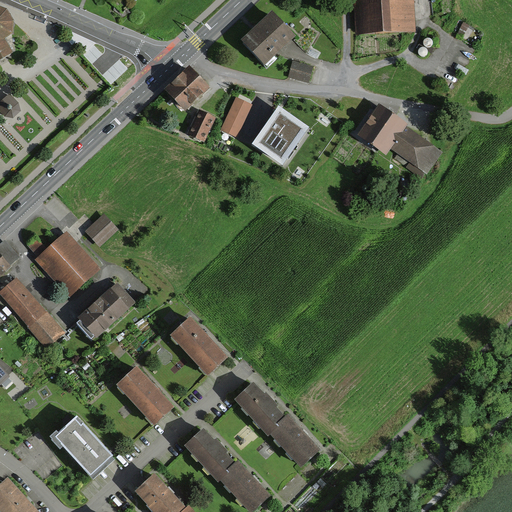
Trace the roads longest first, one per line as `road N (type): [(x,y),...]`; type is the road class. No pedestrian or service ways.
road 1 (residential): [(424,106),(256,80),(210,68),(188,50)]
road 2 (primary): [(0,226),(165,71)]
road 3 (residential): [(243,368),(87,511)]
road 4 (tertiary): [(165,71),(140,49),(29,0)]
